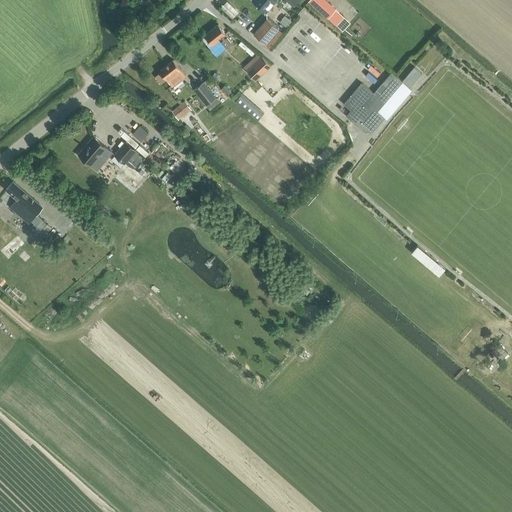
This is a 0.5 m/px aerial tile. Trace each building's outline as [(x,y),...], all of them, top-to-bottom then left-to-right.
[(267,11),(275,0),(253,0),(261,7),(262,7),(267,11)] [(310,0),(328,17),(332,21),(339,13),(335,9),(325,0),(310,0)] [(286,17),(281,23),(286,28),(291,22),(286,17)] [(254,34),(265,44),(271,48),(284,33),(278,28),(267,19),(254,34)] [(220,39),(224,43),(227,47),(233,43),(218,24),(205,35),(213,45),(220,39)] [(247,70),(256,80),(272,66),(262,56),(247,70)] [(160,70),(167,79),(173,87),(186,76),(184,73),(173,59),(160,70)] [(415,65),(403,80),(410,86),(422,72),(415,65)] [(359,85),(344,103),(355,112),(351,118),(366,131),(373,130),(386,116),(379,110),(403,80),(400,77),(398,75),(392,71),(391,72),(373,93),(371,95),(359,85)] [(216,98),(204,82),(194,90),(206,105),(216,98)] [(225,85),(222,88),(228,94),(231,91),(225,85)] [(172,110),(179,119),(192,110),(185,101),(172,110)] [(133,132),(139,137),(146,129),(140,124),(133,132)] [(79,154),(92,166),(97,170),(107,159),(102,154),(107,148),(94,136),(89,142),(90,143),(87,147),(86,146),(79,154)] [(125,163),(127,160),(136,166),(143,157),(135,151),(136,150),(126,142),(115,154),(125,163)] [(29,223),(43,207),(13,181),(6,189),(17,199),(11,207),(14,210),(12,212),(14,213),(16,211),(29,223)] [(34,229),(44,237),(52,227),(42,219),(34,229)] [(8,259),(25,244),(17,235),(0,251),(8,259)] [(18,256),(26,264),(32,258),(24,250),(18,256)]
